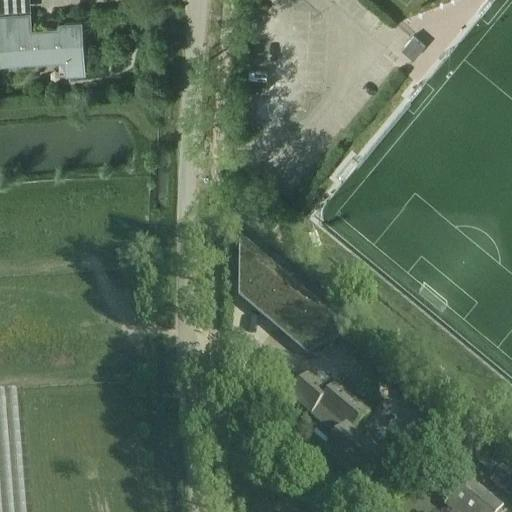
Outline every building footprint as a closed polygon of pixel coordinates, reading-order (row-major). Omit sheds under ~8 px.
[(0,16),(0,34),(2,64),(66,60),(67,75),(85,74),(81,23),(58,24),(59,29),(31,30),(30,15),(0,16)] [(413,36),(404,46),(402,50),(414,60),(425,46),(413,36)] [(334,321),(240,241),(239,269),(246,274),(239,282),(238,290),(281,327),(277,332),(301,352),(306,347),(314,354),(342,340),(338,337),(342,332),(332,324),(334,321)] [(311,417),(337,440),(325,454),(319,448),(310,458),(326,473),(335,464),(363,488),(384,463),(350,435),(368,414),(335,386),(329,394),(308,376),(289,398),(311,417)] [(415,424),(397,444),(432,475),(435,472),(443,479),(456,464),(448,457),(450,455),(415,424)] [(490,484),(511,501),(511,467),(506,463),(490,484)] [(502,511),(504,510),(466,480),(445,508),(450,511),(502,511)]
